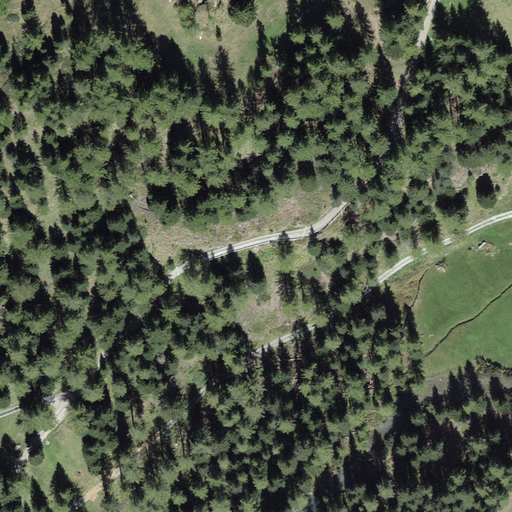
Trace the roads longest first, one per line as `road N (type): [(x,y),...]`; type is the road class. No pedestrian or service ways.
road 1 (track): [(435,0),(402,101),(345,202),(310,231),(251,241),(174,272),(0,489)]
road 2 (track): [(63,511),(245,363),(416,254),(511,216)]
